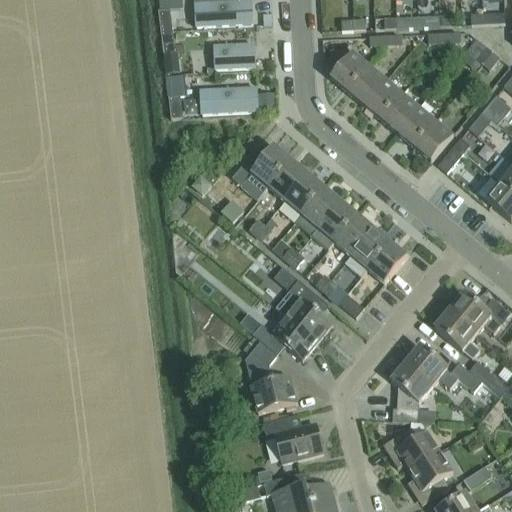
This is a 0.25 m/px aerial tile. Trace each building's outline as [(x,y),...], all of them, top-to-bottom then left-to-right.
[(196,9),(195,36),(257,37),(258,11),(196,9)] [(161,35),(173,34),(170,13),(159,14),(161,35)] [(483,28),(505,27),(505,16),(483,17),(483,28)] [(471,29),(483,28),(483,17),(470,18),(471,29)] [(418,31),(440,30),(439,19),(418,20),(418,31)] [(440,30),(452,30),(451,19),(439,19),(440,30)] [(418,20),(396,21),(397,32),(418,31),(418,20)] [(374,22),(375,33),(397,32),(396,21),(374,22)] [(341,35),(354,34),(353,23),(341,24),(341,35)] [(354,34),(366,34),(365,23),(353,23),(354,34)] [(163,57),(175,55),(173,34),(161,35),(163,57)] [(444,47),(459,46),(459,37),(443,38),(444,47)] [(428,47),(444,47),(443,38),(428,38),(428,47)] [(370,51),(385,50),(385,40),(369,41),(370,51)] [(385,50),(401,50),(401,40),(385,40),(385,50)] [(476,73),(481,67),(491,55),(476,43),(461,61),(476,73)] [(215,52),(216,79),(258,76),(257,50),(215,52)] [(346,95),(369,68),(352,54),(330,81),(346,95)] [(489,74),(499,62),(491,55),(481,67),(489,74)] [(363,109),(386,82),(369,68),(346,95),(363,109)] [(198,91),(199,72),(179,71),(178,90),(198,91)] [(380,123),(403,96),(386,82),(363,109),(380,123)] [(511,98),(511,85),(509,83),(503,90),(511,98)] [(397,137),(420,110),(403,96),(380,123),(397,137)] [(201,98),(201,126),(262,127),(263,99),(201,98)] [(171,122),(183,121),(180,99),(169,100),(171,122)] [(498,128),(511,111),(496,99),(482,116),(491,124),(492,123),(498,128)] [(414,151),(437,124),(420,110),(397,137),(414,151)] [(477,140),(485,131),(491,124),(482,116),(468,132),(477,140)] [(431,165),(432,164),(453,138),(438,125),(437,124),(414,151),(431,165)] [(252,156),(259,148),(251,141),(244,149),(252,156)] [(463,157),(470,149),(461,141),(454,149),(463,157)] [(271,152),(262,145),(232,181),(242,190),(252,177),(268,191),(291,164),(273,149),(271,152)] [(447,177),(448,176),(463,157),(454,149),(451,154),(438,169),(447,177)] [(285,205),(307,177),(291,164),(268,191),(285,205)] [(511,197),(511,173),(500,187),(511,197)] [(301,218),(324,191),(307,177),(285,205),(301,218)] [(210,187),(200,180),(193,189),(202,197),(210,187)] [(511,225),(511,224),(511,197),(500,187),(486,204),(511,225)] [(318,232),(340,205),(324,191),(301,218),(318,232)] [(221,216),(233,226),(244,214),(232,203),(221,216)] [(329,253),(334,246),(357,219),(340,205),(318,232),(318,233),(313,240),(329,253)] [(269,214),(263,227),(285,238),(296,215),(284,209),(279,218),(269,214)] [(351,260),(373,233),(357,219),(334,246),(351,260)] [(256,239),(264,229),(257,224),(249,234),(256,239)] [(262,245),(271,235),(264,229),(256,239),(262,245)] [(367,274),(390,246),(373,233),(351,260),(367,274)] [(304,238),(297,249),(313,259),(320,248),(304,238)] [(385,288),(407,261),(390,246),(367,274),(385,288)] [(289,267),(297,257),(291,251),(282,261),(289,267)] [(296,272),(304,262),(297,257),(289,267),(296,272)] [(283,271),(272,284),(287,297),(275,311),(286,321),(317,346),(332,328),(321,319),(316,315),(324,305),(298,284),(288,276),(283,271)] [(322,294),(330,284),(324,279),(315,289),(322,294)] [(329,300),(337,290),(330,284),(322,294),(329,300)] [(483,297),(475,306),(483,312),(490,303),(483,297)] [(356,322),(364,312),(347,298),(339,308),(356,322)] [(493,338),(501,329),(463,298),(449,315),(477,337),(483,329),(493,338)] [(265,325),(272,316),(258,305),(251,315),(265,325)] [(472,363),(480,354),(470,346),(477,337),(449,315),(435,332),(472,363)] [(302,365),(317,346),(286,321),(273,337),(261,328),(253,339),(260,346),(260,345),(277,359),(285,350),(302,365)] [(272,384),(269,370),(277,359),(260,345),(260,346),(245,364),(252,390),(251,390),(258,417),(297,407),(290,380),(272,384)] [(450,377),(447,374),(447,373),(420,350),(406,367),(433,390),(439,383),(450,393),(458,383),(473,396),(482,386),(468,375),(458,367),(450,377)] [(500,402),(505,396),(509,392),(477,365),(468,375),(482,386),(500,402)] [(419,407),(433,390),(406,367),(391,384),(419,407)] [(418,427),(419,414),(393,412),(392,425),(418,427)] [(292,434),(289,421),(263,428),(267,441),(275,439),(282,468),(323,457),(316,428),(292,434)] [(417,441),(411,431),(403,436),(383,449),(397,472),(404,467),(409,475),(440,456),(427,435),(417,441)] [(453,476),(440,456),(409,475),(414,483),(407,487),(411,492),(413,491),(418,497),(415,499),(415,500),(436,487),(442,497),(450,492),(443,482),(453,476)] [(470,495),(492,481),(485,470),(463,484),(470,495)] [(270,473),(257,476),(260,488),(263,487),(273,485),(270,473)] [(307,493),(303,477),(273,485),(263,487),(267,500),(272,499),(275,511),(337,511),(331,487),(307,493)] [(475,511),(465,497),(441,511),(475,511)]
